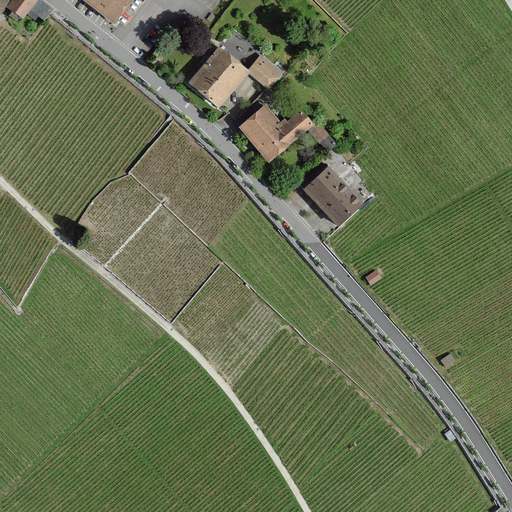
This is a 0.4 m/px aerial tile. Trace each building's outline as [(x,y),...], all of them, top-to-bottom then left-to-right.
[(0,0),(0,11),(10,3),(6,0),(0,0)] [(35,0),(14,0),(9,7),(23,17),(35,0)] [(86,0),(94,6),(114,22),(131,0),(86,0)] [(247,71),(221,48),(192,83),(218,105),(235,85),(247,71)] [(282,73),(262,57),(249,72),(269,88),(282,73)] [(270,161),(295,140),(309,128),(321,142),(328,151),(336,145),(328,135),(315,120),(311,123),(301,111),(283,127),(265,106),(240,127),(256,146),(270,161)] [(363,204),(328,167),(305,190),(331,216),(340,226),(363,204)] [(380,278),(376,271),(367,278),(371,284),(380,278)]
